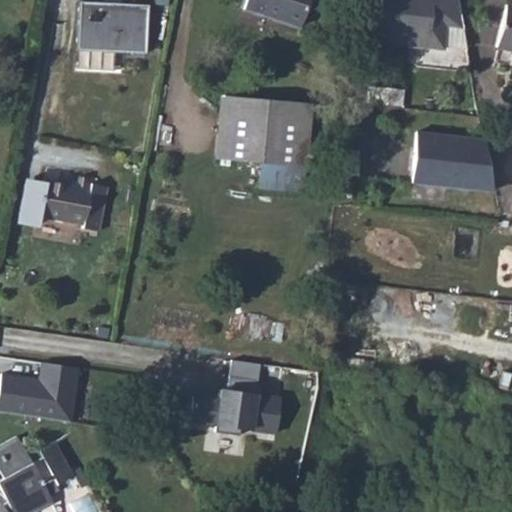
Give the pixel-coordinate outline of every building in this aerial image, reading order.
[(241,0),(241,2),(300,22),(307,0),(241,0)] [(464,33),(458,0),(432,0),(433,2),(421,2),(420,0),(382,0),(378,50),(446,53),(448,33),(464,33)] [(146,48),(148,8),(80,3),(76,78),(159,83),(161,49),(146,48)] [(511,14),(503,13),(494,54),(511,57),(511,14)] [(305,99),(216,88),(208,150),(297,162),(305,99)] [(388,98),(369,96),(367,111),(387,113),(388,98)] [(411,189),(491,197),(482,146),(416,140),(411,189)] [(357,165),(337,164),(336,182),(355,184),(357,165)] [(44,179),(37,215),(84,223),(84,228),(98,230),(106,186),(90,182),(91,179),(74,176),(73,183),(44,179)] [(65,220),(60,235),(79,240),(83,226),(65,220)] [(262,362),(229,360),(226,393),(217,392),(214,430),(280,436),(283,395),(259,393),(262,362)] [(81,369),(41,363),(39,377),(2,372),(0,381),(0,411),(73,422),(81,369)] [(74,430),(58,437),(62,449),(52,454),(39,426),(2,438),(0,434),(0,469),(6,468),(16,485),(0,490),(0,511),(29,511),(48,503),(45,497),(66,486),(61,475),(69,470),(72,475),(92,468),(74,430)]
